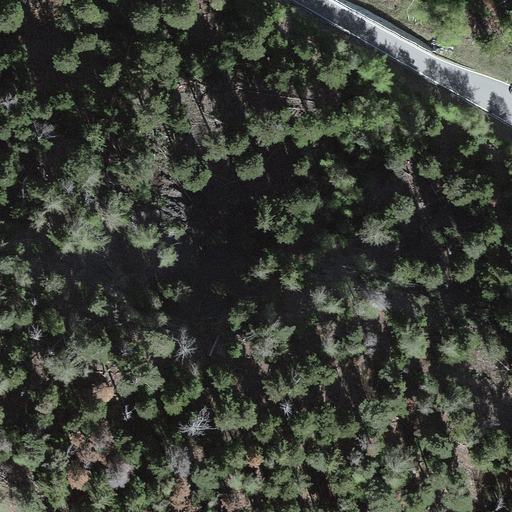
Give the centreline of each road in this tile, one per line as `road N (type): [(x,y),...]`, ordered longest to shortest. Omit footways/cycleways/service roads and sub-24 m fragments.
road 1 (motorway): [(284,0),(511,466)]
road 2 (tertiary): [(310,0),(511,107)]
